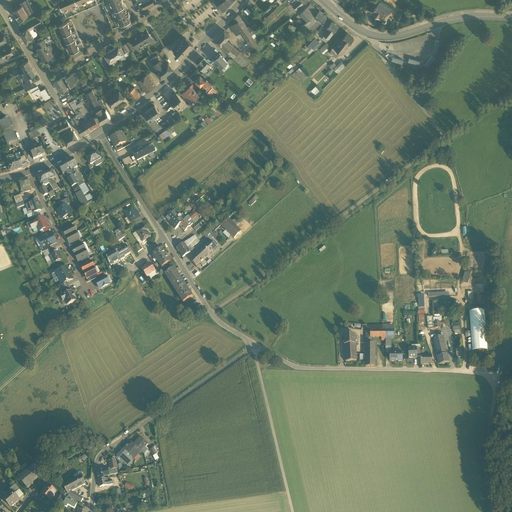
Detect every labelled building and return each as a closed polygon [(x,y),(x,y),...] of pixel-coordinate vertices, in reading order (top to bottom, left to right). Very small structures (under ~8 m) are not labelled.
[(17,19),(27,13),(20,3),(16,5),(14,6),(10,0),(9,0),(7,2),(12,10),(14,13),(13,13),(15,16),(17,19)] [(24,0),(20,3),(27,13),(35,9),(30,0),(26,3),(24,0)] [(66,18),(98,4),(96,1),(97,0),(104,0),(106,4),(103,6),(105,11),(107,11),(108,13),(123,7),(121,4),(123,3),(121,0),(57,0),(59,3),(58,3),(59,7),(61,7),(62,11),(66,18)] [(136,0),(139,5),(142,10),(156,2),(155,0),(136,0)] [(214,0),(222,10),(236,0),(214,0)] [(246,5),(250,9),(254,4),(250,0),(246,5)] [(306,0),(297,0),(298,0),(293,7),(296,10),(305,1),(306,2),(306,0)] [(371,12),(379,17),(378,19),(379,20),(381,21),(383,20),(384,21),(385,21),(387,19),(386,17),(392,9),(380,0),(378,3),(376,2),(371,10),(372,11),(371,12)] [(126,10),(123,3),(121,4),(123,7),(108,13),(107,11),(105,11),(108,18),(110,17),(109,15),(123,9),(124,11),(126,10)] [(311,3),(305,8),(313,16),(318,12),(311,3)] [(306,19),(308,21),(312,18),(313,16),(305,8),(300,13),(306,19)] [(127,12),(126,10),(124,11),(123,9),(109,15),(110,17),(108,18),(112,28),(120,25),(124,23),(124,25),(128,22),(128,21),(131,20),(128,15),(130,14),(128,11),(127,12)] [(318,21),(321,24),(327,18),(319,11),(314,17),(317,20),(316,21),(318,22),(318,21)] [(236,23),(239,28),(245,25),(238,15),(233,18),(236,23)] [(28,27),(29,30),(32,28),(41,23),(39,19),(26,26),(27,28),(28,27)] [(71,20),(67,22),(79,49),(83,47),(71,20)] [(326,28),(329,29),(333,33),(338,27),(331,21),(326,28)] [(70,53),(79,49),(67,22),(58,26),(70,53)] [(241,32),(252,48),(257,44),(252,36),(246,28),(245,25),(239,28),(236,23),(230,27),(236,36),(241,32)] [(246,28),(252,36),(255,34),(249,25),(246,28)] [(34,37),(29,30),(28,27),(27,28),(20,32),(26,42),(26,41),(34,37)] [(328,39),(333,33),(329,29),(324,35),(324,36),(328,39)] [(141,32),(138,34),(145,45),(150,43),(148,40),(151,38),(147,31),(142,34),(141,32)] [(151,33),(156,40),(159,38),(154,31),(151,33)] [(215,41),(219,45),(225,39),(226,40),(229,36),(224,31),(215,41)] [(340,42),(345,46),(346,44),(348,45),(353,39),(346,33),(341,39),(340,42)] [(141,48),(145,45),(138,34),(135,36),(136,37),(131,40),(136,48),(139,46),(141,48)] [(341,54),(347,47),(345,46),(340,42),(341,39),(339,38),(332,47),(341,54)] [(174,52),(181,58),(186,53),(188,53),(188,51),(193,45),(186,39),(174,52)] [(219,45),(238,61),(243,55),(226,40),(225,39),(219,45)] [(309,45),(314,50),(320,43),(315,39),(309,45)] [(40,48),(45,45),(46,45),(43,40),(37,43),(40,48)] [(162,49),(165,53),(171,48),(169,44),(162,49)] [(43,59),(44,61),(51,57),(51,56),(52,55),(50,51),(51,49),(49,45),(46,47),(45,45),(40,48),(37,49),(40,55),(41,55),(43,59)] [(324,45),(319,50),(322,53),(322,52),(323,54),(328,50),(324,45)] [(2,58),(2,59),(5,57),(13,54),(11,51),(12,51),(10,46),(0,50),(0,55),(1,55),(2,58)] [(117,59),(118,58),(123,55),(124,54),(120,47),(119,46),(116,47),(115,47),(111,50),(117,59)] [(341,54),(332,47),(331,50),(329,53),(336,58),(338,56),(341,54)] [(109,64),(111,63),(115,59),(117,59),(111,50),(107,53),(104,55),(105,57),(109,64)] [(216,62),(220,67),(221,67),(227,62),(219,54),(213,59),(216,62)] [(158,55),(157,56),(160,60),(164,66),(166,64),(158,55)] [(238,61),(243,66),(247,62),(249,60),(243,55),(238,61)] [(432,56),(425,64),(428,67),(435,58),(432,56)] [(198,65),(204,71),(208,67),(210,65),(204,59),(202,61),(201,61),(199,63),(200,63),(198,65)] [(21,65),(23,69),(25,72),(32,67),(28,60),(21,65)] [(161,68),(167,75),(173,70),(168,63),(166,64),(164,66),(160,60),(157,62),(161,68)] [(227,61),(227,62),(221,67),(224,71),(230,65),(227,61)] [(341,61),(335,66),(340,71),(344,67),(344,66),(345,65),(341,61)] [(155,72),(160,79),(166,75),(167,75),(161,68),(157,62),(153,64),(158,71),(155,72)] [(257,68),(263,73),(269,68),(263,62),(257,68)] [(36,74),(32,67),(25,72),(23,72),(25,76),(19,79),(25,89),(31,85),(28,78),(36,74)] [(308,76),(299,67),(294,72),(302,81),(308,76)] [(83,82),(89,80),(87,76),(84,70),(78,73),(79,75),(82,81),(83,82)] [(190,77),(194,80),(195,79),(196,78),(197,79),(199,77),(194,72),(190,77)] [(138,81),(142,86),(148,82),(148,81),(151,79),(147,74),(138,81)] [(79,81),(77,78),(73,80),(70,75),(66,77),(65,76),(62,78),(67,87),(67,86),(69,85),(70,86),(71,86),(72,86),(73,85),(74,85),(74,84),(74,83),(79,81)] [(202,85),(207,89),(207,90),(211,85),(206,80),(205,81),(204,80),(202,78),(200,76),(199,77),(197,79),(196,78),(195,79),(195,81),(200,87),(202,85)] [(54,82),(60,92),(67,88),(67,87),(62,78),(54,82)] [(245,83),(249,86),(253,81),(249,78),(245,83)] [(156,85),(151,79),(148,81),(148,82),(142,86),(141,87),(146,93),(156,85)] [(125,90),(134,101),(141,96),(140,94),(139,95),(132,85),(125,90)] [(217,91),(211,85),(207,90),(207,89),(206,91),(210,95),(214,91),(216,93),(217,91)] [(189,99),(193,102),(199,96),(192,88),(190,86),(186,89),(183,92),(189,99)] [(315,95),(316,95),(321,91),(315,86),(311,90),(315,95)] [(38,96),(42,101),(44,99),(45,100),(50,97),(48,95),(49,94),(48,93),(47,94),(45,90),(41,92),(39,89),(33,93),(31,94),(35,99),(38,96)] [(95,113),(97,115),(106,109),(100,99),(97,101),(94,93),(92,90),(85,94),(95,113)] [(113,93),(111,94),(118,103),(122,100),(124,98),(123,95),(122,96),(119,91),(115,94),(113,93)] [(181,94),(187,101),(189,99),(183,92),(181,94)] [(169,101),(178,111),(179,110),(177,108),(184,102),(185,104),(186,104),(176,93),(173,96),(173,97),(169,101)] [(114,106),(118,103),(111,94),(108,96),(110,98),(106,101),(107,102),(109,105),(111,108),(114,106)] [(77,104),(75,102),(71,105),(74,111),(76,110),(79,108),(77,104)] [(84,109),(82,106),(79,108),(86,121),(90,119),(85,110),(84,110),(83,109),(84,109)] [(144,114),(149,121),(153,119),(160,114),(155,106),(144,113),(144,114)] [(82,119),(84,123),(86,122),(86,121),(79,108),(76,110),(77,112),(78,114),(81,120),(82,119)] [(97,115),(102,123),(110,118),(106,109),(97,115)] [(75,116),(81,125),(84,123),(82,119),(81,120),(78,114),(77,112),(75,116)] [(146,124),(147,124),(149,122),(149,121),(144,114),(144,113),(139,116),(146,124)] [(72,118),(77,127),(81,125),(75,116),(72,118)] [(86,122),(91,130),(99,125),(94,117),(90,119),(86,121),(86,122)] [(0,121),(0,126),(2,132),(12,128),(9,118),(0,121)] [(147,124),(154,132),(160,127),(153,119),(149,121),(149,122),(147,124)] [(56,126),(59,133),(59,132),(70,127),(67,122),(66,120),(63,122),(64,122),(62,123),(56,126)] [(162,125),(166,130),(171,126),(167,121),(162,125)] [(77,127),(82,135),(91,130),(86,122),(84,123),(81,125),(77,127)] [(162,125),(160,127),(154,132),(158,136),(166,130),(162,125)] [(174,136),(177,134),(171,126),(168,129),(174,136)] [(59,132),(62,138),(73,132),(70,127),(59,132)] [(19,147),(12,128),(2,132),(9,151),(12,150),(19,147)] [(38,133),(36,130),(31,133),(28,134),(31,141),(40,137),(38,133)] [(74,131),(73,132),(62,138),(67,146),(78,139),(74,131)] [(110,137),(115,148),(115,147),(121,144),(125,142),(120,132),(110,137)] [(150,144),(139,149),(143,159),(154,153),(150,144)] [(29,150),(33,160),(42,156),(42,155),(44,154),(40,145),(29,150)] [(9,171),(10,171),(22,168),(22,167),(29,164),(24,153),(21,154),(19,147),(12,150),(14,156),(7,158),(7,159),(8,163),(9,167),(8,168),(9,171)] [(137,161),(143,159),(139,149),(132,152),(134,156),(137,161)] [(93,164),(95,167),(105,162),(103,158),(101,160),(97,153),(94,155),(93,154),(90,156),(90,157),(86,159),(90,165),(90,166),(91,165),(93,164)] [(122,161),(125,167),(137,161),(134,156),(122,161)] [(65,163),(70,171),(73,169),(77,167),(73,159),(65,163)] [(66,173),(67,172),(70,171),(65,163),(58,167),(63,175),(66,173)] [(73,169),(70,171),(77,185),(82,182),(83,182),(79,173),(76,175),(73,169)] [(44,174),(48,181),(51,179),(55,177),(51,170),(44,174)] [(72,188),(77,185),(70,171),(67,172),(70,178),(69,179),(67,179),(72,188)] [(41,184),(42,186),(43,186),(44,185),(45,185),(44,183),(48,181),(44,174),(37,177),(41,184)] [(18,181),(21,189),(28,186),(29,186),(27,178),(18,181)] [(52,188),(54,192),(57,190),(53,182),(51,181),(51,179),(48,181),(50,184),(52,188)] [(82,182),(77,185),(84,197),(89,194),(82,182)] [(88,203),(84,197),(77,185),(72,188),(81,204),(84,208),(89,205),(88,203)] [(84,197),(88,203),(92,200),(89,194),(84,197)] [(14,197),(16,205),(23,202),(21,195),(14,197)] [(59,202),(62,208),(66,206),(69,204),(66,199),(65,199),(59,202)] [(31,208),(33,213),(34,213),(41,210),(37,201),(30,203),(30,204),(29,204),(30,208),(31,208)] [(26,209),(23,210),(25,216),(27,215),(33,213),(31,208),(30,208),(29,204),(30,204),(30,203),(25,205),(26,209)] [(68,216),(69,219),(73,217),(72,214),(71,215),(66,206),(62,208),(62,209),(57,211),(60,216),(61,215),(63,219),(68,216)] [(127,218),(131,223),(134,221),(139,218),(136,214),(134,211),(132,206),(123,212),(127,218)] [(176,229),(179,226),(183,222),(179,218),(181,217),(181,216),(180,215),(180,216),(178,217),(176,215),(178,214),(175,210),(169,215),(165,218),(165,219),(169,222),(176,229)] [(183,222),(179,226),(185,232),(186,231),(186,230),(191,226),(190,225),(188,223),(191,221),(197,216),(194,212),(186,219),(183,222)] [(39,232),(43,230),(48,228),(43,218),(30,224),(32,230),(33,230),(37,228),(39,232)] [(231,223),(235,227),(240,222),(236,218),(231,223)] [(231,236),(234,239),(241,232),(235,227),(231,223),(228,219),(221,226),(226,231),(231,236)] [(193,229),(195,231),(202,225),(201,223),(200,223),(193,229)] [(63,232),(66,238),(76,233),(73,227),(66,231),(63,232)] [(144,237),(146,240),(151,237),(147,231),(148,231),(145,227),(136,233),(140,239),(144,237)] [(210,231),(204,237),(206,239),(212,233),(211,232),(210,231)] [(80,240),(76,233),(66,238),(69,245),(72,244),(79,240),(80,240)] [(115,236),(118,242),(124,238),(120,233),(116,235),(115,236)] [(43,249),(43,250),(48,248),(56,244),(52,234),(43,238),(38,240),(39,240),(43,249)] [(210,235),(204,242),(206,244),(210,241),(212,239),(213,238),(210,236),(210,235)] [(41,250),(43,249),(39,240),(36,241),(35,238),(34,239),(40,251),(41,250)] [(184,244),(187,248),(194,241),(192,238),(184,244)] [(196,239),(194,241),(187,248),(190,252),(192,251),(191,248),(199,242),(196,239)] [(212,239),(210,241),(216,248),(218,245),(212,239)] [(206,244),(197,254),(198,254),(203,260),(216,248),(210,241),(206,244)] [(134,248),(138,252),(142,249),(139,244),(134,248)] [(177,248),(180,253),(187,248),(184,244),(177,248)] [(72,250),(75,256),(85,251),(82,245),(74,249),(72,250)] [(116,253),(120,261),(125,258),(124,257),(130,254),(126,246),(115,252),(116,253)] [(153,254),(162,268),(170,263),(161,248),(153,254)] [(190,252),(187,248),(180,253),(182,257),(190,253),(190,252)] [(43,253),(45,258),(48,257),(52,255),(49,250),(43,253)] [(87,255),(85,251),(75,256),(78,263),(81,261),(88,258),(87,255)] [(52,255),(48,257),(50,262),(52,265),(61,260),(57,253),(52,255)] [(112,265),(120,261),(116,253),(108,258),(112,265)] [(197,254),(190,261),(196,267),(203,260),(198,254),(197,254)] [(81,268),(84,274),(94,269),(91,263),(83,267),(81,268)] [(147,277),(149,276),(155,272),(152,267),(150,264),(147,265),(144,267),(142,269),(144,273),(144,274),(145,276),(146,276),(147,277)] [(61,285),(61,286),(66,284),(73,280),(66,268),(58,272),(55,273),(55,274),(60,282),(61,285)] [(165,274),(183,303),(193,297),(174,268),(165,274)] [(97,275),(94,269),(84,274),(87,281),(90,279),(97,276),(97,275)] [(465,272),(462,281),(467,283),(470,274),(465,272)] [(55,284),(60,282),(55,274),(52,275),(51,276),(55,284)] [(99,290),(100,290),(110,286),(109,285),(106,279),(106,278),(106,279),(98,282),(96,283),(99,290)] [(68,286),(60,290),(63,296),(71,292),(68,286)] [(65,301),(67,306),(77,302),(75,299),(76,298),(74,294),(73,294),(72,291),(71,292),(63,296),(60,297),(63,302),(65,301)] [(476,310),(469,310),(469,316),(470,332),(470,336),(471,350),(479,350),(487,349),(486,329),(485,309),(476,310)] [(373,340),(378,340),(378,337),(381,337),(386,337),(386,330),(383,330),(382,326),(373,326),(370,326),(370,336),(365,336),(365,340),(373,340)] [(343,336),(344,345),(355,344),(355,340),(356,340),(356,338),(355,338),(355,335),(343,336)] [(433,339),(436,354),(446,351),(442,336),(433,339)] [(365,366),(374,366),(375,343),(371,343),(365,343),(365,348),(365,366)] [(344,345),(345,361),(356,361),(355,344),(344,345)] [(408,349),(409,358),(417,357),(416,348),(408,349)] [(447,354),(446,351),(436,354),(437,357),(439,365),(448,362),(446,355),(447,354)] [(389,361),(402,361),(403,353),(391,353),(389,353),(389,361)] [(420,357),(421,364),(432,364),(432,356),(420,356),(420,357)] [(141,438),(134,445),(141,451),(145,447),(148,444),(141,438)] [(133,460),(141,451),(134,445),(132,443),(129,446),(128,445),(124,449),(132,456),(133,460)] [(133,460),(132,456),(124,449),(117,457),(127,466),(133,460)] [(111,469),(112,474),(117,473),(115,460),(109,461),(111,469)] [(31,469),(38,476),(42,473),(35,465),(31,469)] [(19,478),(26,486),(30,483),(31,484),(38,477),(38,476),(31,469),(19,478)] [(97,471),(98,480),(105,479),(104,477),(108,476),(107,470),(97,471)] [(66,492),(67,494),(71,492),(85,484),(80,476),(75,479),(63,485),(66,491),(66,492)] [(100,487),(107,486),(105,479),(98,480),(100,487)] [(12,492),(15,495),(19,491),(20,491),(15,486),(10,490),(12,492)] [(42,494),(50,500),(55,493),(48,487),(46,489),(46,488),(44,491),(42,494)] [(24,496),(19,491),(15,495),(19,500),(24,496)] [(4,501),(10,508),(19,500),(15,495),(12,492),(8,495),(9,496),(4,501)] [(78,503),(80,504),(83,499),(71,492),(67,494),(66,494),(69,496),(75,500),(78,503)] [(66,503),(76,507),(77,504),(74,502),(67,498),(64,497),(61,504),(63,506),(65,506),(66,503)]
